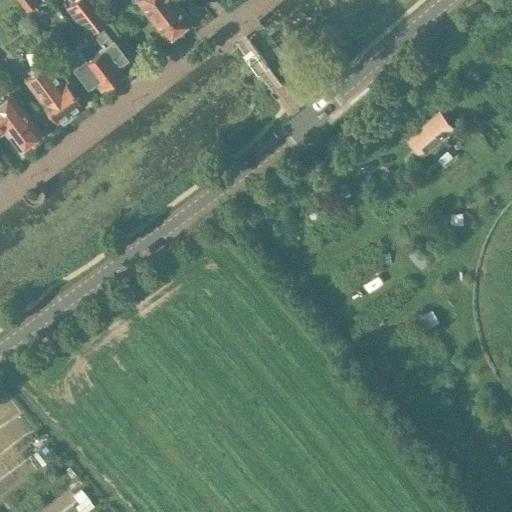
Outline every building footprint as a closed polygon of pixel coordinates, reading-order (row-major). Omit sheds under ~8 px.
[(36,0),(15,0),(24,11),(38,1),(36,0)] [(89,0),(74,0),(65,8),(87,35),(105,20),(89,0)] [(137,0),(151,17),(167,38),(191,19),(176,0),(137,0)] [(53,27),(43,36),(60,55),(69,46),(53,27)] [(104,45),(94,52),(114,78),(127,69),(120,59),(127,54),(114,38),(112,39),(104,29),(96,35),(104,45)] [(70,55),(68,56),(76,66),(88,83),(95,78),(102,87),(114,78),(94,52),(86,43),(77,49),(70,55)] [(72,116),(71,110),(82,101),(68,82),(71,80),(54,57),(26,78),(58,120),(59,119),(64,122),(72,116)] [(33,139),(43,132),(43,131),(24,107),(22,108),(11,92),(0,100),(0,131),(1,132),(6,128),(21,148),(23,147),(25,148),(32,143),(33,139)] [(438,112),(407,139),(422,155),(453,128),(438,112)] [(0,452),(34,427),(11,397),(0,405),(0,452)]
